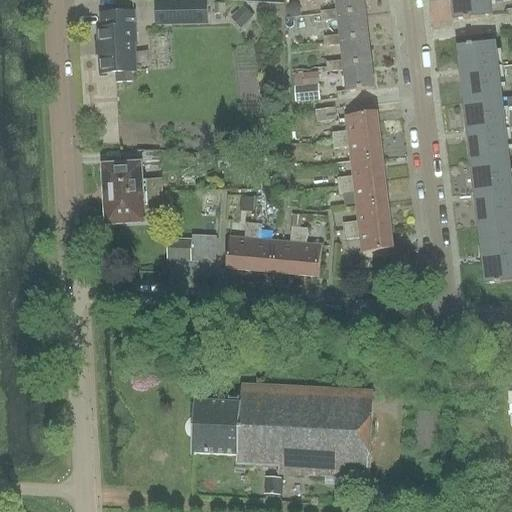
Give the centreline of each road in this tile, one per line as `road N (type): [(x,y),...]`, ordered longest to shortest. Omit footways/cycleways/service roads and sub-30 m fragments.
road 1 (residential): [(450,320),(72,293)]
road 2 (residential): [(450,320),(412,0)]
road 3 (residential): [(72,293),(53,0)]
road 4 (residential): [(84,511),(72,293)]
